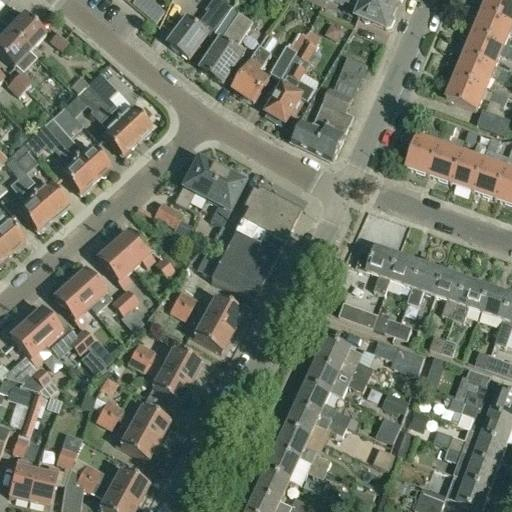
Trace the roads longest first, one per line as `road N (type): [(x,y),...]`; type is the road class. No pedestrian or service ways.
road 1 (residential): [(176,511),(346,190)]
road 2 (residential): [(0,304),(205,126)]
road 3 (residential): [(346,190),(430,0)]
road 4 (residential): [(205,126),(59,0)]
road 5 (residential): [(346,190),(205,126)]
road 6 (residential): [(382,199),(511,245)]
